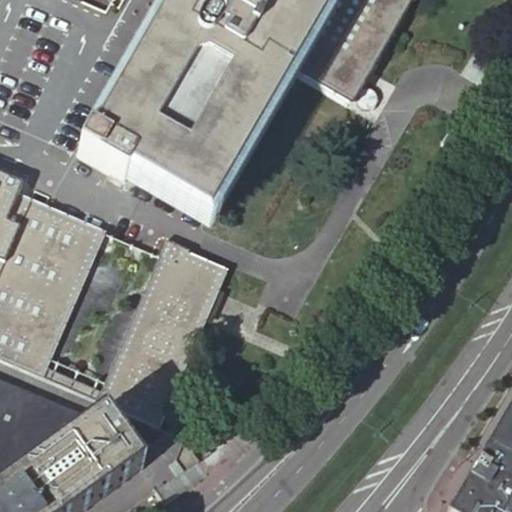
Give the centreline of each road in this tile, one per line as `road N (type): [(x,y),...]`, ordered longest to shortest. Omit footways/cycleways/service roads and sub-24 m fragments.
road 1 (tertiary): [(511,156),(465,246),(288,472)]
road 2 (tertiary): [(368,511),(464,402)]
road 3 (residential): [(397,511),(464,402)]
